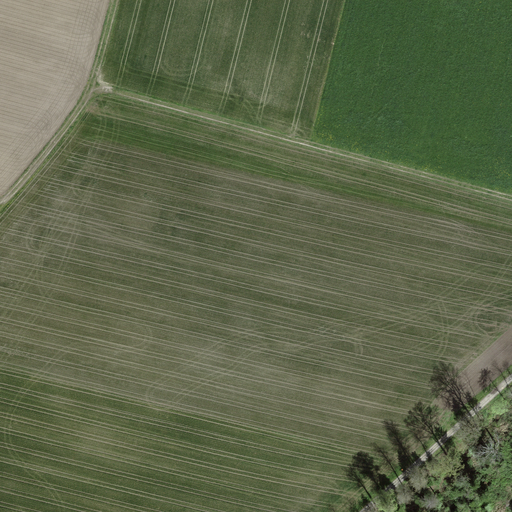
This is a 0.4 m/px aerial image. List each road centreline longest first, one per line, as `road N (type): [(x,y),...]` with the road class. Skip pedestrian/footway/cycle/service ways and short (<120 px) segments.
road 1 (track): [(13,201),(102,89),(126,0)]
road 2 (track): [(365,511),(511,375)]
